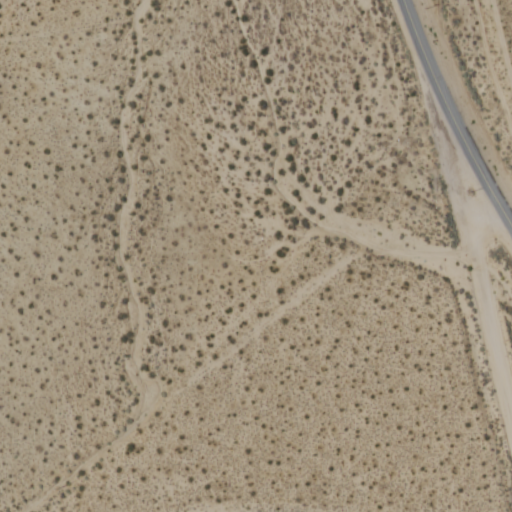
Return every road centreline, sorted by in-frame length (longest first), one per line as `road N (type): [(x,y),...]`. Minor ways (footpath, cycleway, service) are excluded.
road 1 (residential): [(443,95),(511,427)]
road 2 (secondary): [(404,0),(443,95),(511,221)]
